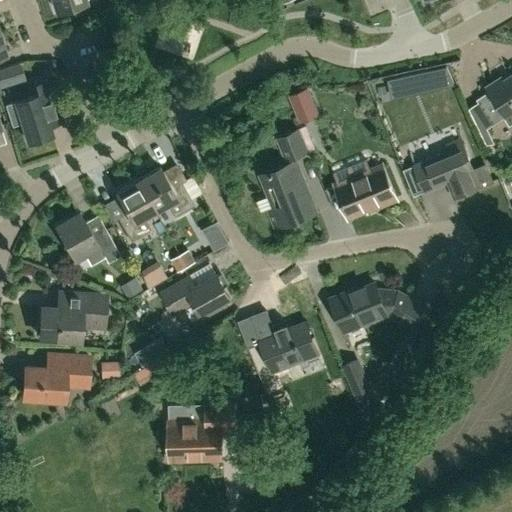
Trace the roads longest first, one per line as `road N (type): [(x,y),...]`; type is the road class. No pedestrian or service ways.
road 1 (residential): [(446,251),(404,241),(264,261),(243,250),(181,111)]
road 2 (unclassified): [(320,511),(511,259)]
road 3 (residential): [(181,111),(296,48),(350,58),(421,47)]
road 4 (residential): [(103,155),(77,67),(39,27),(29,0)]
road 5 (residential): [(0,243),(38,201),(103,155)]
